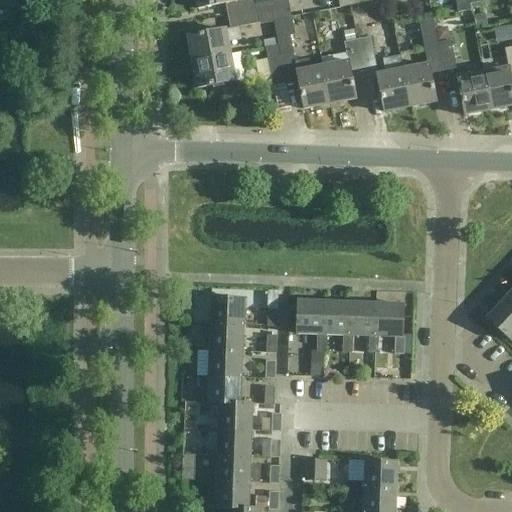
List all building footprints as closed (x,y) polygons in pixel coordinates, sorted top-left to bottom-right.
[(234,0),(195,0),(197,10),(225,4),(228,17),(257,11),(288,5),(286,0),(244,0),(235,2),(234,0)] [(368,3),(367,0),(337,0),(339,8),(368,3)] [(454,0),(457,12),(471,10),(470,5),(469,5),(468,0),(454,0)] [(257,11),(228,17),(230,29),(228,29),(228,30),(259,24),(257,11)] [(402,70),(410,108),(436,103),(430,75),(443,73),(437,44),(438,43),(432,18),(419,21),(427,65),(402,70)] [(328,38),(342,34),(337,19),(324,24),(328,38)] [(187,38),(192,64),(230,56),(229,55),(224,31),(226,31),(225,30),(187,38)] [(357,41),(362,69),(374,67),(375,72),(376,71),(370,38),(357,41)] [(265,49),(278,47),(278,46),(277,43),(276,39),(263,41),(265,49)] [(303,110),(330,105),(322,67),(311,69),(309,60),(295,62),(291,40),(277,43),(278,46),(278,47),(286,85),(298,82),(303,110)] [(350,72),(362,69),(357,41),(343,44),(347,62),(322,67),(330,105),(355,100),(350,72)] [(437,44),(443,73),(455,71),(456,75),(457,75),(450,41),(438,43),(437,44)] [(286,85),(278,47),(265,49),(267,59),(254,61),(257,79),(263,78),(264,87),(272,86),(272,87),(286,85)] [(511,84),(511,78),(511,77),(511,48),(504,50),(508,68),(482,73),(490,111),(511,106),(511,84)] [(235,82),(235,80),(243,79),(242,67),(239,53),(229,55),(230,56),(192,64),(198,90),(235,82)] [(410,108),(402,70),(377,75),(377,74),(376,75),(384,113),(410,108)] [(490,111),(482,73),(458,78),(458,77),(456,78),(464,116),(490,111)] [(211,299),(210,325),(244,326),(245,300),(211,299)] [(511,306),(504,300),(486,319),(511,342),(511,340),(511,306)] [(326,353),(326,336),(323,336),(325,303),(297,302),(296,335),(317,336),(316,353),(326,353)] [(350,304),(325,303),(323,336),(326,336),(343,337),(342,354),(352,354),(352,337),(349,337),(350,304)] [(378,355),(378,338),(375,338),(376,305),(350,304),(349,337),(352,337),(369,338),(368,354),(378,355)] [(394,356),(403,356),(404,338),(402,338),(403,306),(376,305),(375,338),(378,338),(395,338),(394,356)] [(267,328),(277,328),(277,310),(268,310),(267,328)] [(243,352),(244,326),(210,325),(209,351),(243,352)] [(275,353),(276,337),(267,336),(266,353),(275,353)] [(242,378),(243,352),(209,351),(208,377),(242,378)] [(265,379),(275,379),(275,362),(266,362),(265,379)] [(241,404),(242,378),(208,377),(207,405),(219,405),(219,404),(241,405),(241,404)] [(264,405),(274,405),(274,388),(265,388),(264,405)] [(219,404),(219,405),(218,430),(251,431),(252,405),(241,404),(241,405),(219,404)] [(281,415),(273,415),(272,415),(271,432),(280,433),(281,415)] [(250,457),(251,431),(218,430),(217,456),(250,457)] [(280,441),(271,441),(271,458),(280,459),(280,441)] [(249,483),(250,457),(217,456),(216,482),(249,483)] [(303,481),(326,482),(326,461),(303,460),(303,481)] [(363,489),(396,490),(397,463),(364,462),(363,482),(347,482),(347,491),(363,491),(363,489)] [(270,484),(279,484),(279,467),(270,467),(270,484)] [(215,510),(227,510),(227,509),(248,510),(249,483),(216,482),(215,510)] [(395,511),(396,490),(363,489),(363,491),(362,508),(346,508),(345,511),(395,511)] [(278,511),(278,494),(269,493),(269,510),(278,511)]
